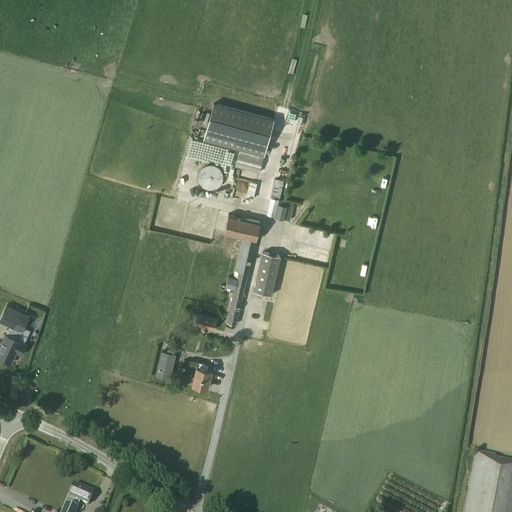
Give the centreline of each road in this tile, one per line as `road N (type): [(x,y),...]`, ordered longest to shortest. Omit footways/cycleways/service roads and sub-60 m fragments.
road 1 (unclassified): [(191,511),(262,234)]
road 2 (unclassified): [(184,511),(64,437),(14,416)]
